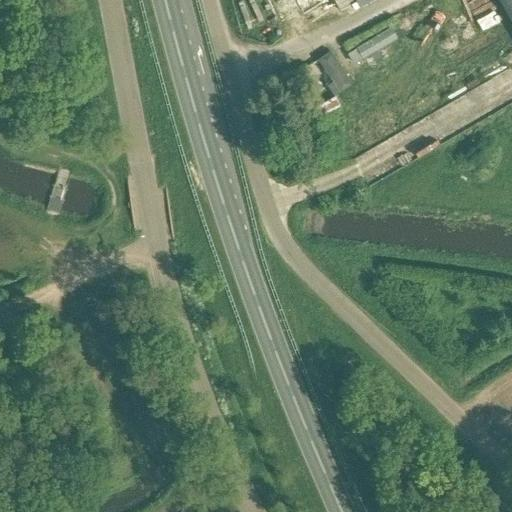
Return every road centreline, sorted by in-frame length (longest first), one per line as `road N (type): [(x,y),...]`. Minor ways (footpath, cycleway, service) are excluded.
road 1 (unclassified): [(511,472),(282,240),(248,159),(206,0)]
road 2 (trunk): [(342,511),(205,150),(165,0)]
road 3 (unclassified): [(255,511),(169,293),(112,0)]
